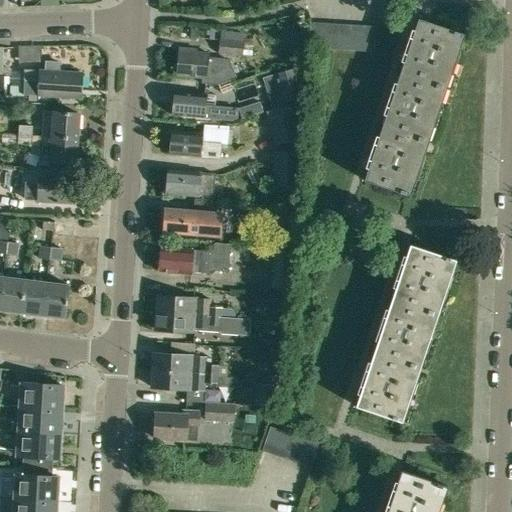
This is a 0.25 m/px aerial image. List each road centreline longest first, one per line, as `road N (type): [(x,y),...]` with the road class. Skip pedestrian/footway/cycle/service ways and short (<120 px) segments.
road 1 (residential): [(117,355),(139,22)]
road 2 (residential): [(500,511),(511,183)]
road 3 (residential): [(108,511),(117,355)]
road 4 (residential): [(0,27),(139,22)]
